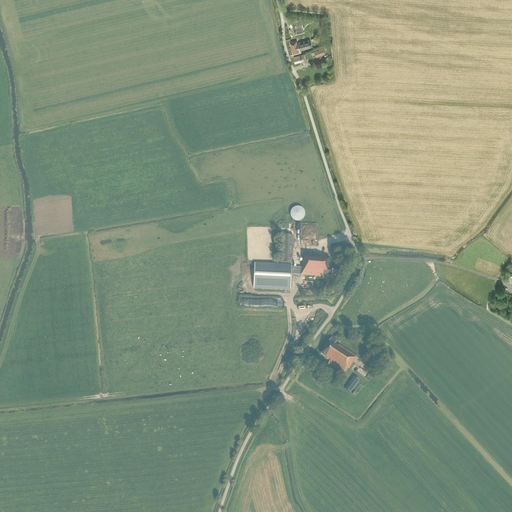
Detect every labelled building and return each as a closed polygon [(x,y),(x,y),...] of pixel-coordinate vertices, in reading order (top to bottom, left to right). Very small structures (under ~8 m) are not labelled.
[(303,33),(301,24),(295,25),(297,34),(303,33)] [(297,41),(290,43),(293,55),(300,53),(299,50),(301,50),(309,48),(311,47),(309,40),(299,43),(297,44),(297,41)] [(317,58),(325,54),(323,48),(314,52),(317,58)] [(307,62),(305,54),(294,58),(296,63),(302,61),(303,63),(307,62)] [(293,220),(293,221),(294,221),(295,221),(296,222),(297,222),(298,222),(299,222),(300,221),(301,221),(302,220),(303,219),(303,218),(304,218),(304,217),(304,215),(305,214),(304,214),(304,213),(304,212),(304,211),(303,210),(302,209),(301,208),(300,208),(299,208),(298,207),(297,207),(296,207),(295,208),(294,208),(293,208),(292,209),(292,210),(291,211),(291,212),(290,212),(290,213),(290,214),(290,215),(290,216),(290,217),(291,218),(291,219),(292,219),(293,220)] [(292,264),(293,236),(282,236),(281,264),(292,264)] [(291,267),(291,274),(301,275),(301,276),(323,277),(323,276),(339,277),(340,270),(329,269),(329,262),(329,258),(313,256),(313,253),(304,252),(304,256),(302,256),(301,268),(291,267)] [(291,274),(291,267),(291,265),(254,263),(253,289),(290,291),(291,274)] [(337,346),(334,344),(336,341),(331,338),(320,354),(326,358),(326,359),(330,361),(328,364),(342,374),(344,371),(345,372),(348,368),(349,369),(356,357),(338,345),(337,346)] [(350,394),(359,382),(353,377),(344,389),(350,394)]
